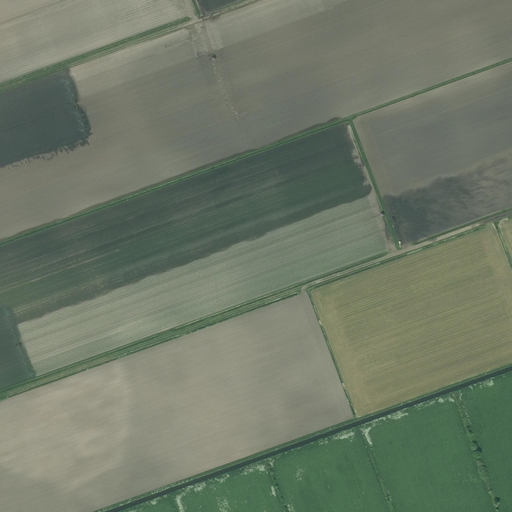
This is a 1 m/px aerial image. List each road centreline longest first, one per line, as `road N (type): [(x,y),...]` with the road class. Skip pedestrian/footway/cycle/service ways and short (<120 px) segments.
road 1 (track): [(511,212),(2,394)]
road 2 (track): [(252,0),(0,90)]
